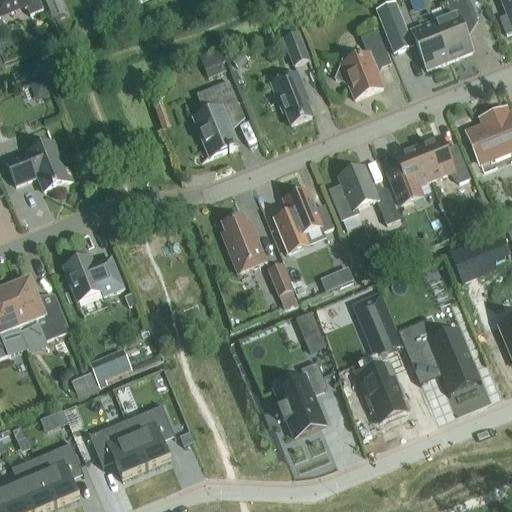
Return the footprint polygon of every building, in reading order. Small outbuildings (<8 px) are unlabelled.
[(43,13),(37,0),(0,0),(0,17),(25,7),(30,19),(43,13)] [(65,16),(58,0),(43,0),(53,21),(65,16)] [(112,13),(130,6),(127,0),(114,0),(108,3),(112,13)] [(445,21),(434,26),(450,65),(472,56),(462,31),(477,25),(466,0),(459,0),(440,8),(445,21)] [(511,0),(500,0),(508,19),(499,22),(506,39),(511,36),(511,0)] [(393,56),(411,48),(394,7),(376,14),(393,56)] [(450,65),(434,26),(411,35),(427,75),(450,65)] [(376,74),(390,68),(377,35),(361,41),(367,57),(361,60),(347,55),(335,82),(349,89),(355,104),(383,92),(376,74)] [(310,64),(299,36),(282,43),(293,70),(310,64)] [(243,57),(233,64),(238,71),(248,63),(243,57)] [(226,65),(205,73),(210,84),(230,76),(226,65)] [(309,106),(297,77),(271,87),(283,117),(285,116),(291,129),(312,121),(306,107),(309,106)] [(24,89),(29,106),(52,100),(47,82),(24,89)] [(200,165),(201,166),(238,151),(224,118),(240,111),(229,85),(197,98),(205,117),(193,122),(209,161),(200,165)] [(468,138),(480,167),(511,153),(511,119),(500,125),(498,120),(494,118),(485,122),(484,126),(485,131),(468,138)] [(470,182),(456,149),(445,153),(440,140),(417,149),(431,185),(450,177),(459,187),(470,182)] [(44,196),(73,184),(65,166),(62,168),(53,146),(28,156),(29,157),(6,166),(16,190),(38,181),(44,196)] [(431,185),(417,149),(394,159),(400,172),(389,176),(402,210),(413,205),(413,192),(431,185)] [(339,181),(342,190),(330,195),(342,224),(357,217),(356,213),(377,205),(387,229),(400,224),(388,194),(375,199),(364,171),(339,181)] [(292,226),(278,232),(288,258),(303,252),(299,241),(322,231),(324,236),(333,232),(324,210),(316,213),(308,194),(283,204),(292,226)] [(469,216),(475,231),(490,225),(484,210),(469,216)] [(238,278),(266,267),(250,227),(246,228),(243,220),(222,228),(226,237),(222,238),(238,278)] [(405,234),(394,238),(400,252),(411,248),(405,234)] [(498,238),(451,258),(462,286),(495,272),(493,266),(507,260),(498,238)] [(301,256),(286,263),(296,286),(311,279),(301,256)] [(90,261),(64,271),(78,306),(102,297),(104,300),(123,292),(112,265),(94,272),(90,261)] [(293,295),(282,267),(267,274),(278,301),(280,300),(293,295)] [(348,271),(338,275),(342,287),(343,288),(353,284),(353,282),(348,271)] [(69,336),(57,305),(41,312),(30,284),(24,287),(19,285),(14,285),(11,288),(9,293),(4,295),(27,352),(28,355),(46,352),(44,346),(69,336)] [(0,362),(27,352),(4,295),(0,296),(0,362)] [(293,295),(280,300),(284,309),(296,304),(293,295)] [(375,361),(401,351),(380,299),(354,309),(375,361)] [(399,336),(398,336),(420,389),(421,389),(420,385),(439,377),(449,399),(451,399),(449,395),(478,383),(480,387),(481,386),(459,332),(457,333),(459,337),(440,344),(436,333),(431,322),(429,323),(430,324),(399,336)] [(511,324),(500,330),(511,358),(511,324)] [(319,335),(304,342),(310,356),(325,350),(319,335)] [(151,339),(134,343),(138,362),(155,358),(151,339)] [(356,386),(374,430),(406,417),(393,386),(406,380),(396,358),(372,368),(376,377),(356,386)] [(106,360),(89,368),(98,388),(115,381),(106,360)] [(305,381),(274,393),(281,410),(277,411),(283,426),(287,424),(294,442),(325,429),(312,399),(327,393),(316,367),(302,373),(305,381)] [(99,395),(91,377),(71,385),(80,403),(99,395)] [(161,411),(126,425),(146,475),(171,465),(159,437),(170,433),(174,443),(176,442),(161,408),(160,409),(161,411)] [(90,438),(89,439),(103,473),(104,472),(100,462),(111,457),(122,485),(146,475),(126,425),(90,440),(90,438)] [(22,432),(13,435),(15,440),(17,445),(26,442),(22,432)] [(190,436),(180,441),(184,450),(194,446),(190,436)] [(70,449),(35,463),(54,511),(57,511),(80,503),(68,475),(79,471),(83,481),(84,480),(70,446),(69,447),(70,449)] [(54,511),(35,463),(11,473),(16,484),(17,483),(28,511),(54,511)] [(0,490),(0,504),(3,511),(28,511),(17,483),(16,484),(0,490)]
